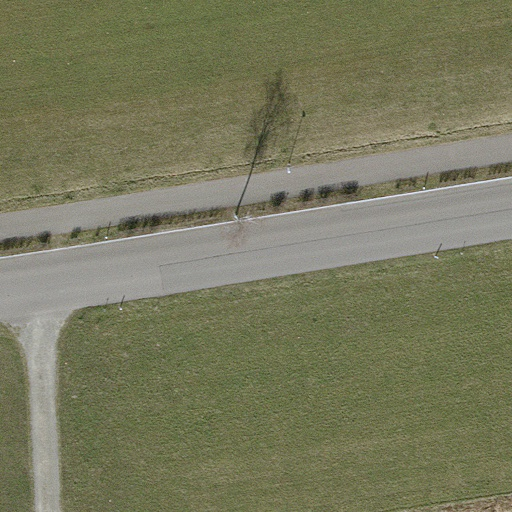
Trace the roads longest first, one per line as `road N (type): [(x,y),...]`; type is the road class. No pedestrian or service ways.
road 1 (residential): [(511,216),(0,296)]
road 2 (track): [(52,511),(41,290)]
